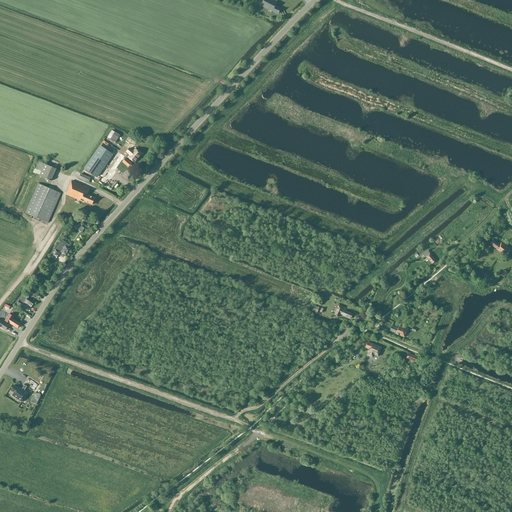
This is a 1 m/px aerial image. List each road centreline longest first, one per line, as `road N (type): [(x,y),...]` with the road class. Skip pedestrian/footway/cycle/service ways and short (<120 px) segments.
road 1 (tertiary): [(0,374),(87,245),(315,0)]
road 2 (track): [(20,342),(260,432)]
road 3 (track): [(335,0),(511,70)]
road 4 (track): [(378,511),(373,475),(260,432)]
road 5 (track): [(233,419),(347,330)]
road 6 (track): [(358,359),(316,378),(260,432)]
road 7 (track): [(260,432),(168,511)]
